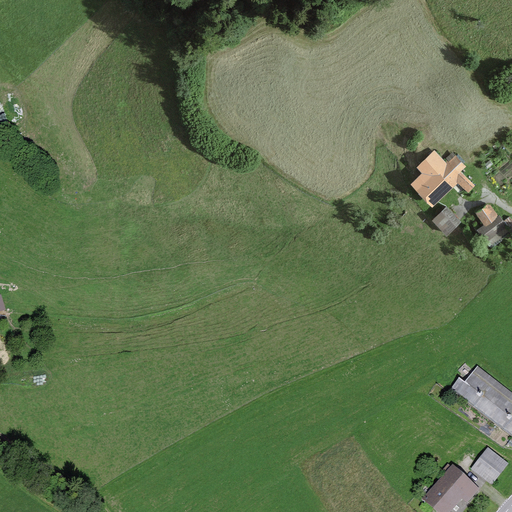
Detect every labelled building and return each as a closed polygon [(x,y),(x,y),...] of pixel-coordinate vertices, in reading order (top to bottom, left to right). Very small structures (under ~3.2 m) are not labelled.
[(419,166),(416,160),(409,168),(410,173),(412,172),(418,178),(415,182),(422,190),(420,192),(432,203),(444,191),(442,189),(455,176),(467,189),(472,184),(459,171),(465,165),(456,156),(446,166),(434,155),(421,168),(419,166)] [(495,216),(487,205),(479,211),(487,222),(495,216)] [(434,218),(448,233),(461,221),(447,206),(434,218)] [(481,231),(486,239),(506,225),(501,217),(481,231)] [(511,402),(473,373),(465,383),(459,379),(451,390),(511,435),(511,402)] [(472,469),(492,485),(508,464),(488,448),(472,469)] [(432,492),(434,494),(427,501),(439,511),(448,511),(463,497),(468,501),(478,490),(454,469),(432,492)]
